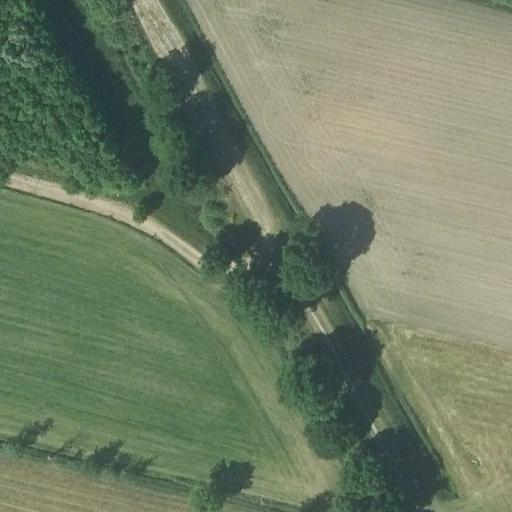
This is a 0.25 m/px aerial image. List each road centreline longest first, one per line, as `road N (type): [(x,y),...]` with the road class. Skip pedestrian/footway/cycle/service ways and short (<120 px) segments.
road 1 (track): [(436,511),(149,0)]
road 2 (track): [(278,233),(208,258),(138,208)]
road 3 (track): [(0,170),(138,208)]
